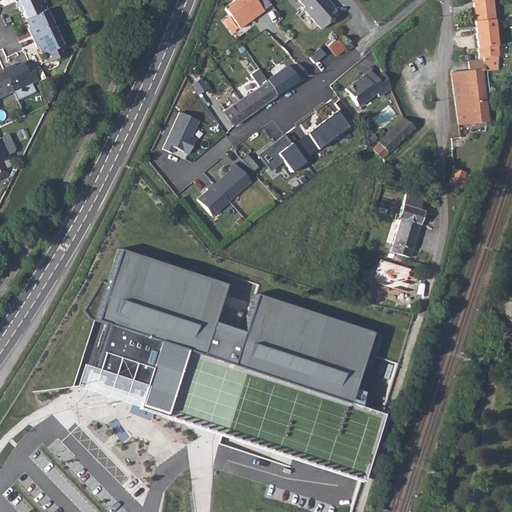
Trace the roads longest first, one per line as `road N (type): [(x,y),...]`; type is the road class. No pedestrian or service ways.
road 1 (secondary): [(179,0),(30,304)]
road 2 (residential): [(447,0),(443,203),(433,268)]
road 3 (residential): [(420,0),(296,100),(228,139)]
